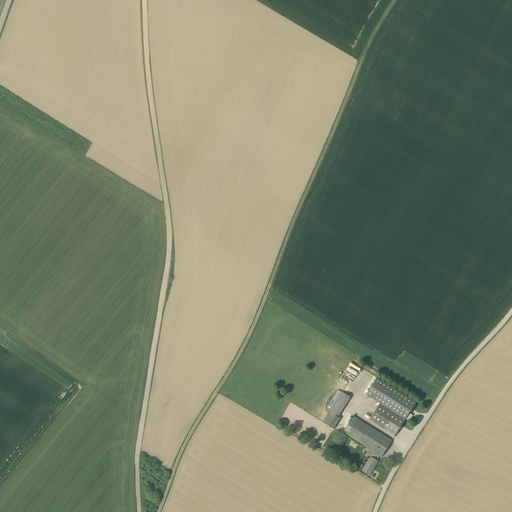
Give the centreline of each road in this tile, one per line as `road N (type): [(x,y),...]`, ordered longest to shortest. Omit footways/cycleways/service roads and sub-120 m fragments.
road 1 (track): [(395,0),(365,51),(251,331),(200,415),(157,511)]
road 2 (track): [(141,0),(167,260),(137,454),(138,511)]
road 3 (unclassified): [(375,511),(429,414),(511,312)]
